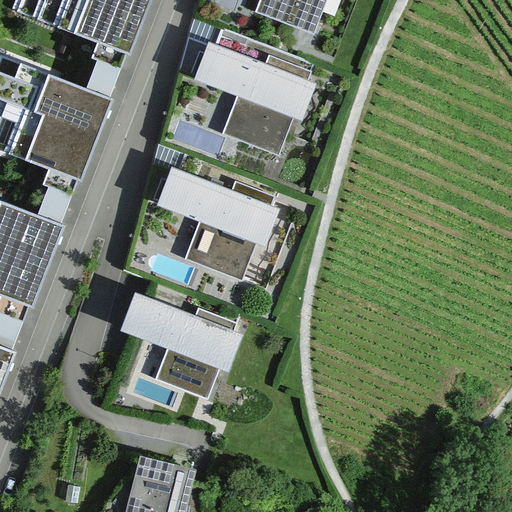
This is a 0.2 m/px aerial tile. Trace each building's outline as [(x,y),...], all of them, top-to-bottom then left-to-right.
[(136,56),(157,0),(22,0),(18,13),(136,56)] [(262,0),(258,12),(314,33),(326,0),(262,0)] [(266,63),(208,41),(193,79),(238,96),(224,133),(279,154),(293,118),(302,121),(317,83),(308,80),(312,72),(269,55),(266,63)] [(0,152),(86,184),(116,102),(0,58),(0,152)] [(232,191),(171,168),(157,206),(199,222),(186,259),(243,280),(256,244),(266,247),(281,209),(272,206),(276,197),(236,182),(232,191)] [(0,293),(39,308),(70,225),(0,199),(0,293)] [(196,316),(135,292),(120,330),(168,349),(156,379),(208,399),(220,370),(229,373),(244,336),(234,331),(237,323),(199,308),(196,316)] [(0,405),(19,354),(0,346),(0,405)] [(184,511),(197,461),(140,448),(124,511),(184,511)] [(511,511),(511,455),(508,454),(488,511),(511,511)]
